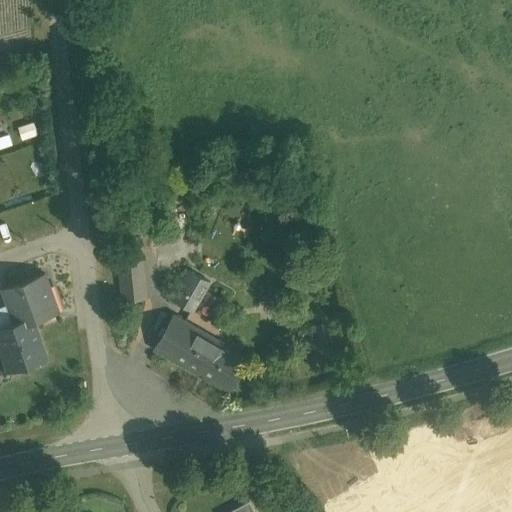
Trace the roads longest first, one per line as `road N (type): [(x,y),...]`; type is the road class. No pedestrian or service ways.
road 1 (tertiary): [(511,360),(343,407),(118,448)]
road 2 (unclassified): [(84,247),(56,0)]
road 3 (residential): [(118,448),(99,378),(84,247)]
road 4 (tertiary): [(118,448),(0,474)]
